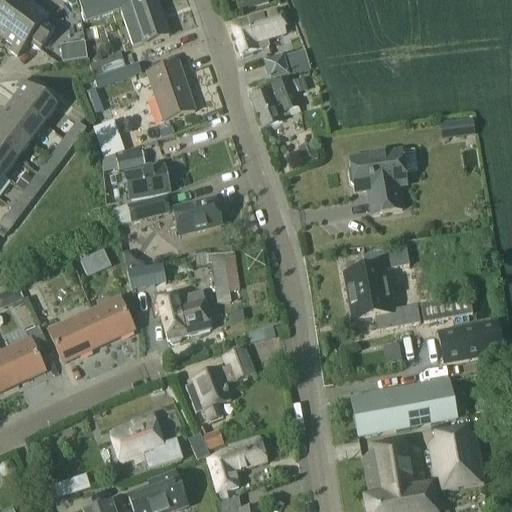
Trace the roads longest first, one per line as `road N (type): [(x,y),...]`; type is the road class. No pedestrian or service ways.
road 1 (residential): [(324,511),(287,269),(204,0)]
road 2 (residential): [(0,437),(147,370)]
